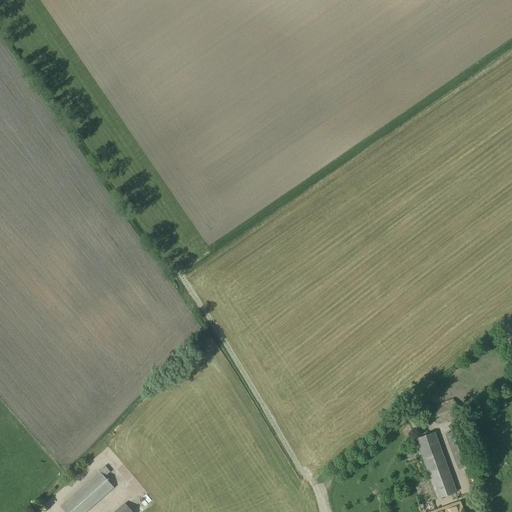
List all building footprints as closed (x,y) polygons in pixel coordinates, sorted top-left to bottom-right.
[(452,401),(431,410),(437,426),(459,417),(452,401)] [(461,430),(444,436),(458,471),(474,465),(461,430)] [(435,433),(415,440),(437,500),(456,493),(435,433)] [(64,511),(87,511),(114,488),(104,478),(110,472),(105,466),(99,471),(100,472),(61,508),(64,511)] [(462,511),(460,503),(435,511),(462,511)]
